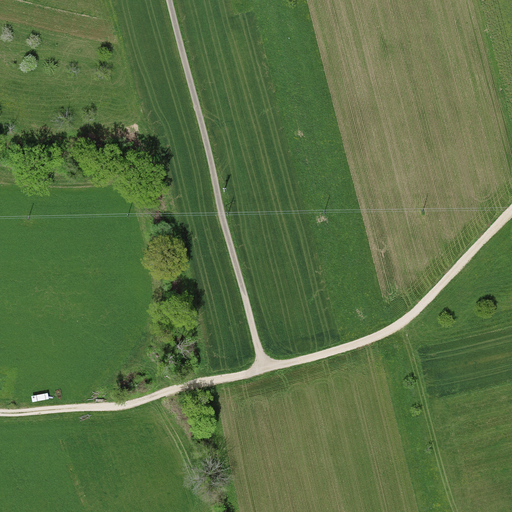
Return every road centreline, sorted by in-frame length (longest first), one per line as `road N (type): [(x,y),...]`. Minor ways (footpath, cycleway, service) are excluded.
road 1 (track): [(511,209),(411,320),(383,333),(134,405),(0,411)]
road 2 (track): [(262,369),(167,0)]
